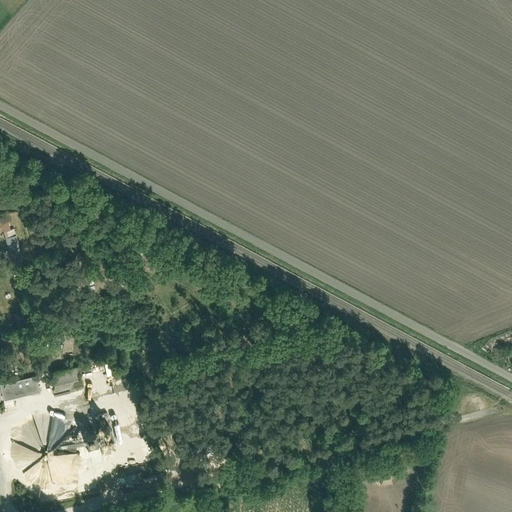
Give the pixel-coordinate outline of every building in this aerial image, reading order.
[(8,219),(0,221),(0,228),(4,228),(6,233),(12,231),(8,219)] [(23,256),(16,231),(6,234),(13,259),(23,256)] [(49,339),(48,347),(61,347),(61,339),(49,339)] [(91,365),(78,368),(80,376),(93,373),(91,365)] [(78,368),(52,374),(57,392),(83,386),(80,376),(78,368)] [(38,377),(2,385),(6,401),(42,393),(38,377)] [(90,428),(74,430),(76,442),(95,440),(95,442),(110,440),(107,413),(97,415),(98,424),(104,423),(105,430),(90,432),(90,428)] [(107,440),(94,444),(98,460),(111,457),(107,440)] [(138,465),(121,467),(122,475),(139,473),(138,465)]
